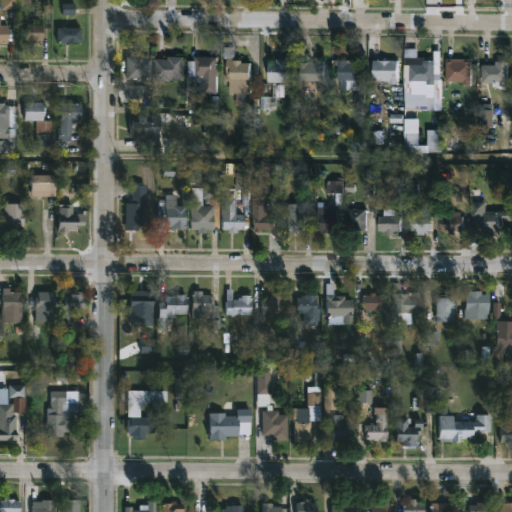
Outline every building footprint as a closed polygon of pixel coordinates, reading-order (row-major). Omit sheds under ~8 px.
[(0,15),(2,15),(2,25),(10,25),(10,43),(0,43),(0,15)] [(40,41),(40,44),(27,44),(28,23),(46,25),(46,41),(40,41)] [(84,28),(83,44),(73,44),(73,46),(69,45),(69,43),(60,42),(60,28),(84,28)] [(232,46),(232,58),(239,58),(239,61),(248,61),(248,92),(242,92),(242,104),(233,104),(233,92),(228,92),(228,77),(223,77),(224,57),(222,57),(222,46),(232,46)] [(438,52),(439,79),(440,79),(439,110),(403,109),(403,57),(409,57),(409,50),(413,50),(413,57),(431,57),(431,50),(438,50),(438,52)] [(144,55),(144,58),(146,58),(146,55),(150,55),(151,58),(150,81),(125,78),(126,56),(132,56),(132,54),(144,55)] [(187,56),(187,65),(188,65),(187,83),(160,82),(160,80),(157,80),(158,58),(171,59),(171,56),(187,56)] [(215,57),(214,74),(217,74),(216,95),(205,94),(205,82),(190,82),(191,61),(197,61),(197,56),(215,57)] [(285,58),(285,82),(273,82),(272,109),(258,109),(259,113),(252,113),(252,107),(257,107),(257,96),(268,96),(269,82),(265,82),(265,61),(272,62),(272,58),(285,58)] [(469,58),(469,84),(460,84),(460,81),(443,81),(443,58),(469,58)] [(321,59),(321,80),(297,80),(297,62),(321,59)] [(350,59),(350,63),(361,63),(362,67),(364,67),(365,79),(358,79),(358,89),(338,90),(338,81),(335,81),(335,64),(333,64),(333,59),(350,59)] [(398,59),(398,83),(391,83),(391,80),(370,80),(370,59),(398,59)] [(505,61),(505,86),(491,86),(491,82),(485,82),(485,83),(483,83),(483,82),(480,82),(480,65),(494,65),(494,61),(505,61)] [(42,102),(47,103),(47,117),(45,117),(45,121),(54,121),(54,148),(39,148),(39,121),(26,121),(26,103),(42,102)] [(11,106),(11,123),(0,123),(0,103),(6,104),(6,105),(11,106)] [(72,134),(74,136),(73,142),(59,142),(59,135),(61,135),(61,129),(63,129),(63,104),(84,104),(84,122),(74,122),(74,133),(72,133),(72,134)] [(162,113),(161,149),(145,148),(145,139),(132,138),(132,113),(162,113)] [(416,129),(415,144),(410,144),(410,153),(402,152),(403,131),(402,131),(402,118),(416,119),(416,129)] [(2,150),(15,150),(15,130),(2,130),(2,150)] [(313,161),(313,188),(303,188),(303,178),(297,178),(297,165),(306,165),(306,161),(313,161)] [(48,190),(48,194),(34,194),(33,175),(57,174),(57,189),(48,190)] [(356,182),(356,191),(345,191),(345,203),(338,204),(338,191),(328,192),(328,184),(332,182),(332,179),(345,179),(345,182),(356,182)] [(149,184),(149,226),(139,226),(139,230),(128,230),(128,202),(134,202),(134,196),(125,196),(125,185),(149,184)] [(189,185),(189,228),(174,228),(174,225),(168,225),(168,233),(160,233),(161,199),(183,200),(183,184),(189,185)] [(219,195),(219,198),(222,198),(223,204),(204,203),(204,199),(202,199),(202,186),(219,184),(219,195)] [(238,197),(238,213),(247,214),(247,229),(240,229),(240,233),(234,233),(234,232),(231,232),(231,229),(224,229),(224,197),(238,197)] [(270,200),(269,214),(277,214),(277,229),(261,229),(261,231),(256,231),(256,229),(255,229),(255,214),(254,214),(254,197),(270,197),(270,200)] [(208,229),(208,231),(199,231),(199,228),(192,228),(192,200),(203,201),(203,204),(216,204),(215,228),(208,228),(208,229)] [(483,201),(483,211),(511,210),(511,220),(502,220),(502,228),(499,228),(499,236),(478,236),(478,230),(480,230),(480,223),(470,223),(469,201),(483,201)] [(18,230),(1,230),(1,212),(6,211),(6,202),(26,202),(26,224),(18,223),(18,230)] [(306,202),(306,220),(309,220),(309,226),(306,226),(306,229),(291,229),(290,202),(306,202)] [(75,203),(75,213),(87,213),(87,225),(79,224),(79,229),(71,229),(71,232),(60,232),(60,212),(62,212),(62,206),(68,206),(68,203),(75,203)] [(333,205),(333,207),(340,207),(340,229),(334,229),(334,231),(320,229),(320,206),(333,205)] [(369,208),(370,229),(349,228),(350,208),(355,206),(369,208)] [(395,207),(395,217),(400,217),(400,230),(378,230),(378,214),(385,214),(385,207),(395,207)] [(427,208),(427,216),(430,216),(430,230),(424,231),(424,234),(415,234),(415,231),(407,231),(407,209),(427,208)] [(464,216),(464,231),(456,231),(456,234),(448,234),(448,231),(441,231),(441,215),(464,216)] [(331,282),(332,295),(342,295),(342,299),(348,299),(348,322),(333,321),(333,315),(329,316),(329,315),(324,315),(324,282),(331,282)] [(398,282),(398,293),(418,291),(419,312),(402,312),(402,308),(390,309),(390,282),(398,282)] [(234,299),(243,297),(243,294),(246,293),(254,295),(253,314),(228,313),(228,288),(235,288),(234,299)] [(17,290),(23,291),(23,322),(3,322),(4,290),(17,290)] [(72,309),(72,317),(76,317),(76,327),(62,327),(62,295),(73,295),(73,290),(86,290),(86,309),(72,309)] [(478,290),(478,294),(485,294),(485,318),(462,318),(461,293),(465,293),(465,290),(478,290)] [(58,292),(57,322),(34,321),(35,298),(37,298),(37,291),(58,292)] [(204,294),(217,296),(217,305),(221,305),(221,317),(194,316),(195,294),(196,294),(196,291),(204,291),(204,294)] [(371,292),(371,294),(380,294),(380,310),(363,309),(363,311),(360,311),(360,294),(366,294),(366,292),(371,292)] [(170,331),(160,331),(161,301),(168,301),(168,295),(189,293),(190,313),(170,313),(170,331)] [(312,293),(312,297),(319,297),(319,312),(316,312),(316,324),(301,324),(301,312),(293,312),(294,296),(298,296),(298,294),(300,294),(300,293),(312,293)] [(451,294),(451,320),(433,321),(433,316),(431,316),(431,313),(432,313),(432,296),(436,296),(436,294),(451,294)] [(275,321),(275,324),(257,322),(257,312),(261,312),(261,310),(264,310),(264,299),(271,299),(271,297),(274,297),(274,295),(284,295),(284,321),(275,321)] [(511,323),(511,347),(503,347),(503,365),(490,365),(490,351),(493,351),(492,329),(509,327),(509,323),(511,323)] [(272,394),(272,404),(275,404),(275,414),(284,413),(284,439),(268,439),(268,435),(264,435),(264,410),(269,410),(269,406),(259,406),(259,380),(273,380),(273,394),(272,394)] [(26,384),(26,412),(14,412),(14,397),(10,397),(10,384),(26,384)] [(304,441),(291,441),(290,408),(304,407),(304,386),(318,386),(319,421),(309,421),(310,438),(305,438),(305,441),(304,441)] [(142,405),(142,416),(157,417),(157,435),(146,435),(146,439),(134,439),(134,436),(131,436),(131,432),(129,432),(129,389),(169,390),(168,403),(146,403),(142,405)] [(63,436),(49,436),(50,408),(52,408),(52,390),(81,390),(80,432),(65,431),(65,436),(63,436)] [(384,406),(386,441),(370,442),(370,438),(363,438),(362,424),(370,422),(369,406),(384,406)] [(252,408),(253,434),(227,436),(228,439),(212,439),(211,412),(227,412),(227,415),(239,415),(239,409),(252,408)] [(5,412),(5,414),(17,414),(17,440),(0,440),(0,414),(2,414),(2,412),(5,412)] [(487,413),(487,431),(471,432),(471,438),(458,438),(458,441),(436,441),(436,415),(449,414),(449,421),(473,420),(473,413),(487,413)] [(337,414),(338,423),(348,423),(348,438),(329,438),(329,414),(337,414)] [(511,426),(511,448),(504,448),(504,443),(496,443),(495,430),(498,431),(499,415),(508,415),(508,426),(511,426)] [(403,417),(406,418),(406,420),(410,420),(410,418),(418,419),(418,427),(416,427),(415,434),(413,434),(412,447),(399,448),(399,441),(392,441),(393,417),(403,417)] [(82,498),(82,511),(59,511),(60,509),(64,509),(64,498),(82,498)] [(306,498),(306,502),(312,502),(312,511),(293,511),(293,502),(299,502),(299,498),(306,498)] [(414,498),(414,502),(420,502),(420,508),(422,508),(422,511),(398,511),(399,503),(405,503),(405,498),(414,498)] [(0,511),(0,500),(17,499),(23,500),(23,511),(0,511)] [(35,511),(35,501),(56,499),(56,511),(35,511)] [(362,499),(362,511),(330,511),(330,504),(348,504),(348,499),(362,499)] [(179,500),(179,503),(185,503),(185,511),(164,511),(164,503),(174,503),(174,500),(179,500)] [(158,501),(158,511),(128,511),(128,507),(134,507),(134,510),(142,510),(142,505),(150,505),(150,501),(158,501)] [(511,511),(495,511),(495,502),(511,501),(511,511)] [(386,502),(386,504),(389,504),(389,507),(391,507),(391,511),(367,511),(367,504),(374,504),(374,502),(386,502)] [(486,502),(486,509),(487,509),(486,511),(465,511),(465,505),(472,505),(472,503),(478,502),(486,502)] [(270,503),(272,504),(272,507),(281,507),(281,511),(262,511),(262,503),(270,503)] [(444,504),(444,506),(456,506),(456,511),(427,511),(427,503),(444,503),(444,504)]
